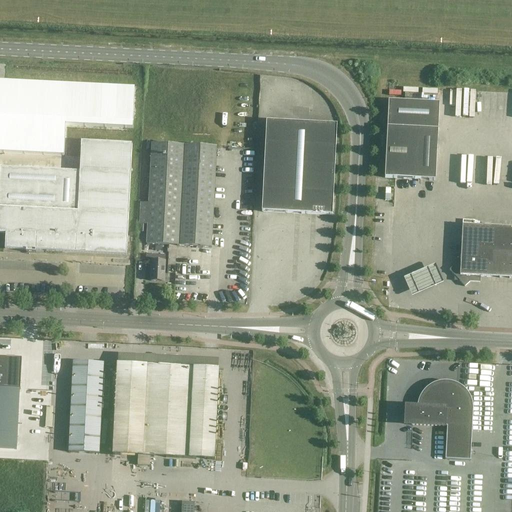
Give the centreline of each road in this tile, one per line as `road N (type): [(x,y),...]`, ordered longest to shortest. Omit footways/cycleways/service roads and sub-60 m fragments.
road 1 (primary): [(347,304),(359,128),(333,79),(292,64),(0,48)]
road 2 (tertiary): [(314,332),(0,317)]
road 3 (primary): [(346,511),(345,364)]
road 4 (tertiary): [(374,337),(511,343)]
road 5 (unknown): [(447,198),(454,136),(511,137)]
